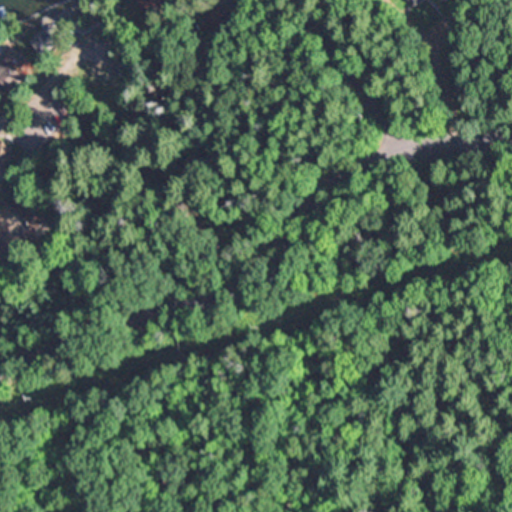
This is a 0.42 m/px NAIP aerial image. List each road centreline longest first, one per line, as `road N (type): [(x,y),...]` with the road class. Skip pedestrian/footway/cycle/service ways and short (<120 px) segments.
road 1 (tertiary): [(0,371),(113,321),(230,296),(261,272),(317,195),(350,172),(428,144),(511,139)]
road 2 (residential): [(0,132),(64,84),(218,0)]
road 3 (residential): [(265,0),(347,174)]
road 4 (residential): [(459,139),(495,27),(495,0)]
